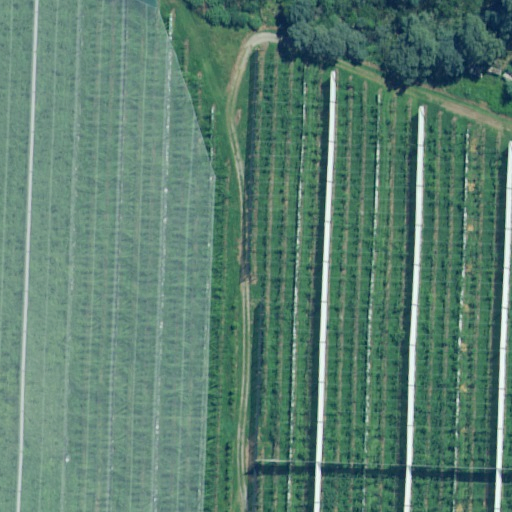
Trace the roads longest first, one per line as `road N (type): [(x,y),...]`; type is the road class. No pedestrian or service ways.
road 1 (track): [(281,438),(0,315)]
road 2 (track): [(447,511),(281,438)]
